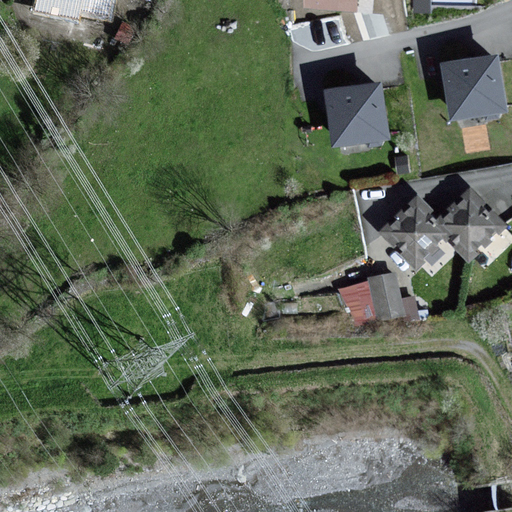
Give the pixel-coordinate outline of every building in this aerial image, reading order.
[(83,0),(38,0),(36,15),(81,21),(83,0)] [(357,0),(306,0),(306,6),(357,9),(357,0)] [(499,55),(443,63),(453,119),(508,109),(499,55)] [(382,81),(327,90),(336,146),(391,137),(382,81)] [(472,190),(442,220),(438,224),(449,234),(472,257),(505,224),(472,190)] [(438,224),(442,220),(419,198),(385,231),(418,265),(449,234),(438,224)] [(339,283),(352,325),(419,304),(415,289),(404,292),(396,265),(339,283)]
